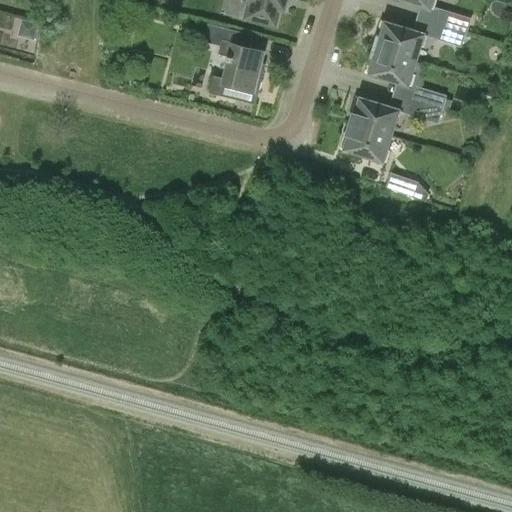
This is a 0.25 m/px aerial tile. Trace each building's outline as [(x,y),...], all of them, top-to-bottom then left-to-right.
[(285,0),(246,0),(249,1),(245,17),(274,24),(278,8),(283,9),(285,0)] [(403,0),(433,9),(436,0),(403,0)] [(470,19),(443,10),(438,25),(465,33),(466,33),(470,19)] [(373,46),(415,59),(419,45),(423,47),(427,35),(381,21),(373,46)] [(212,76),(212,77),(208,93),(255,104),(265,64),(251,61),(254,48),(239,44),(242,32),(207,24),(203,41),(220,45),(218,54),(226,56),(225,59),(227,60),(223,78),(212,76)] [(461,46),(465,33),(438,25),(434,38),(461,46)] [(415,59),(373,46),(365,72),(411,86),(415,74),(410,73),(415,59)] [(441,109),(446,96),(419,88),(414,101),(441,109)] [(402,111),(356,97),(348,122),(389,135),(394,121),(398,123),(402,111)] [(437,123),(441,109),(414,101),(410,114),(437,123)] [(389,135),(348,122),(340,148),(386,162),(390,150),(385,149),(389,135)] [(391,174),(386,189),(414,198),(419,183),(391,174)]
